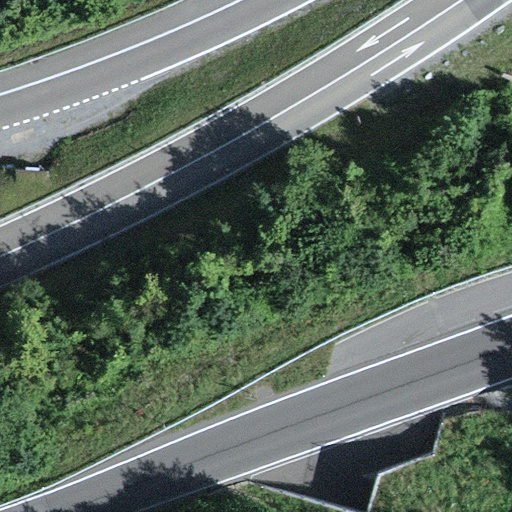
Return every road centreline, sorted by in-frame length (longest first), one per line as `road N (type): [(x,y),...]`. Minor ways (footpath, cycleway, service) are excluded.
road 1 (primary): [(0,258),(280,114),(462,0)]
road 2 (trunk): [(511,377),(156,336),(0,328)]
road 3 (tertiary): [(69,511),(511,347)]
road 4 (primary): [(279,0),(92,82),(0,112)]
